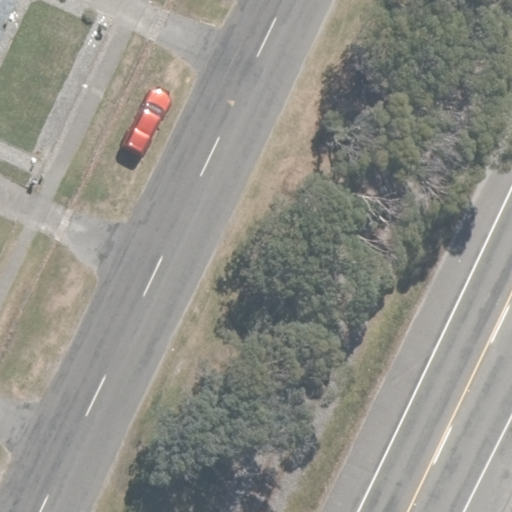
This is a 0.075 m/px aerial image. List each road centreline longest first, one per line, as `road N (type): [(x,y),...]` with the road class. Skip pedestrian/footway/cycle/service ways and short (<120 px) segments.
road 1 (residential): [(278,0),(32,511)]
road 2 (primary): [(418,511),(511,319)]
